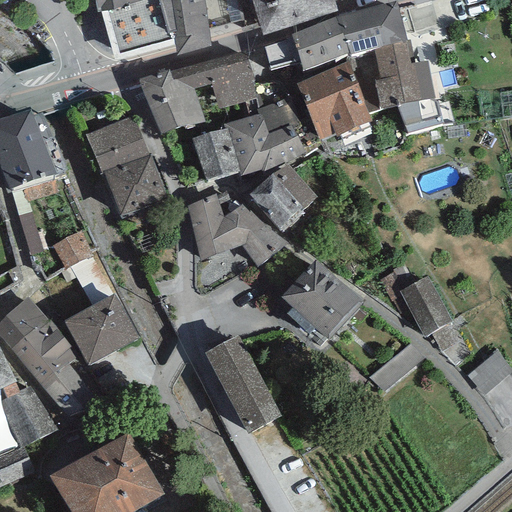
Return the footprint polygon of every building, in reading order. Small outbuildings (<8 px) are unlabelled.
[(94,0),(97,12),(101,12),(143,0),(94,0)] [(158,0),(143,0),(101,12),(115,61),(172,44),(158,0)] [(158,0),(172,44),(175,43),(176,58),(211,48),(203,0),(158,0)] [(335,0),(250,0),(262,35),(339,10),(335,0)] [(396,1),(335,18),(349,53),(349,55),(374,49),(407,41),(396,1)] [(335,18),(291,35),(293,39),(264,47),(270,70),(300,62),(303,70),(349,53),(335,18)] [(407,41),(374,49),(380,80),(374,81),(358,84),(368,112),(379,108),(397,105),(434,98),(427,61),(414,62),(410,39),(407,41)] [(245,50),(170,71),(176,94),(195,89),(212,84),(218,109),(244,102),(258,99),(255,85),(245,50)] [(348,62),(295,84),(320,141),(335,133),(336,137),(372,121),(368,112),(358,84),(348,62)] [(170,71),(137,79),(160,134),(205,122),(195,89),(176,94),(170,71)] [(287,79),(255,85),(258,99),(244,102),(249,117),(258,115),(261,114),(268,134),(290,126),(301,123),(287,79)] [(437,98),(434,98),(397,105),(406,134),(443,122),(437,98)] [(31,109),(0,118),(0,167),(8,190),(57,174),(31,109)] [(223,125),(224,128),(226,128),(240,171),(238,172),(240,177),(262,170),(263,172),(305,153),(290,126),(268,134),(261,114),(258,115),(249,117),(223,125)] [(134,115),(85,134),(101,174),(103,173),(149,154),(134,115)] [(224,128),(191,139),(192,140),(205,182),(238,172),(240,171),(226,128),(224,128)] [(167,199),(149,154),(103,173),(121,217),(167,199)] [(317,198),(287,163),(249,195),(282,233),(304,214),(301,211),(317,198)] [(242,246),(257,267),(286,243),(251,210),(249,212),(242,204),(223,217),(215,194),(187,206),(200,261),(242,246)] [(35,215),(25,218),(37,254),(47,251),(35,215)] [(65,271),(72,267),(93,256),(91,253),(80,232),(52,247),(65,271)] [(93,256),(72,267),(91,305),(116,293),(95,251),(91,253),(93,256)] [(363,301),(315,260),(281,299),(292,308),(313,328),(328,341),(363,301)] [(406,276),(390,283),(406,322),(419,316),(430,344),(460,332),(439,283),(413,294),(406,276)] [(89,306),(114,352),(140,338),(116,293),(91,305),(89,306)] [(27,297),(0,323),(0,335),(11,348),(35,327),(37,330),(48,321),(27,297)] [(114,352),(89,306),(64,321),(88,366),(114,352)] [(286,315),(307,335),(313,328),(292,308),(286,315)] [(71,347),(48,321),(37,330),(35,327),(11,348),(42,387),(68,365),(76,359),(69,348),(71,347)] [(238,335),(204,353),(247,434),(281,416),(238,335)] [(0,348),(0,389),(15,383),(0,348)] [(511,363),(505,352),(473,372),(487,395),(511,379),(511,363)] [(99,403),(68,365),(42,387),(67,417),(99,403)] [(58,431),(30,386),(0,401),(0,406),(18,444),(20,448),(23,447),(58,431)] [(128,432),(50,476),(70,511),(132,511),(163,495),(128,432)] [(18,444),(0,451),(0,487),(34,473),(23,447),(20,448),(18,444)]
